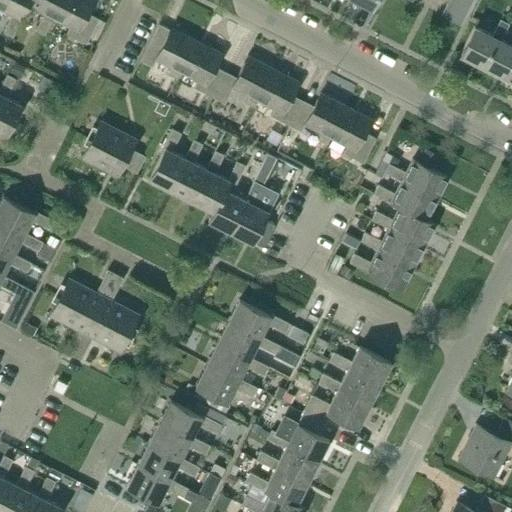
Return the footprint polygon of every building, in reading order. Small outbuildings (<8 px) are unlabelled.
[(28,3),(29,0),(0,0),(0,7),(12,14),(4,31),(13,35),(29,4),(28,3)] [(29,0),(28,3),(29,4),(44,11),(36,27),(44,32),(53,15),(54,16),(62,0),(29,0)] [(66,32),(86,41),(98,17),(88,12),(94,0),(62,0),(54,16),(70,24),(66,32)] [(464,0),(448,0),(447,4),(466,13),(471,3),(464,0)] [(466,13),(447,4),(441,14),(460,24),(466,13)] [(500,39),(508,23),(500,19),(492,35),(474,26),(460,53),(484,65),(498,37),(500,39)] [(171,29),(159,23),(140,59),(152,65),(155,58),(171,66),(168,73),(177,78),(180,71),(182,71),(198,40),(172,27),(171,29)] [(498,37),(484,65),(506,77),(511,64),(511,44),(500,39),(498,37)] [(217,66),(223,53),(198,40),(182,71),(197,79),(193,86),(214,97),(227,71),(217,66)] [(237,76),(227,71),(214,97),(224,102),(232,86),(250,95),(246,102),(254,107),(258,99),(274,68),(248,55),(237,76)] [(16,61),(10,71),(20,77),(26,67),(16,61)] [(300,81),(274,68),(258,99),(275,108),(271,115),(290,125),(304,100),(293,94),(300,81)] [(0,132),(5,136),(21,105),(6,97),(16,79),(7,75),(0,88),(0,132)] [(330,137),(346,105),(321,92),(314,105),(304,100),(290,125),(301,131),(305,123),(322,132),(318,140),(326,145),(330,137)] [(330,137),(348,145),(344,153),(363,163),(376,138),(365,132),(372,118),(346,105),(330,137)] [(131,147),(136,138),(100,120),(91,138),(140,163),(145,155),(131,147)] [(182,132),(173,127),(163,146),(164,147),(148,178),(170,189),(186,157),(185,156),(173,149),(182,132)] [(91,138),(82,156),(117,174),(122,164),(136,171),(140,163),(91,138)] [(170,189),(190,200),(207,167),(206,167),(193,160),(202,142),(194,138),(185,156),(186,157),(170,189)] [(397,164),(390,161),(390,162),(386,169),(403,178),(403,179),(437,197),(448,175),(432,166),(438,153),(426,147),(419,160),(414,157),(408,170),(397,164)] [(223,153),(215,149),(206,167),(207,167),(190,200),(212,211),(229,178),(228,178),(214,171),(223,153)] [(383,157),(390,161),(397,164),(399,159),(386,151),(383,157)] [(383,157),(375,172),(383,175),(386,169),(390,162),(390,161),(383,157)] [(208,219),(230,231),(247,198),(245,197),(232,191),(246,165),(237,160),(228,178),(229,178),(212,211),(208,219)] [(262,183),(254,179),(245,197),(247,198),(230,231),(252,242),(269,209),(253,201),(262,183)] [(426,218),(437,197),(403,179),(396,191),(379,182),(375,191),(392,199),(392,201),(399,205),(426,218)] [(4,195),(0,202),(0,221),(24,234),(25,232),(32,219),(50,229),(55,220),(26,205),(26,207),(4,195)] [(392,218),(376,210),(372,219),(388,227),(388,226),(424,245),(435,223),(426,219),(426,218),(399,205),(392,218)] [(0,221),(0,248),(13,255),(14,253),(21,240),(39,250),(44,241),(25,232),(24,234),(0,221)] [(413,266),(424,245),(388,226),(388,227),(382,239),(366,231),(361,239),(377,247),(377,248),(413,266)] [(356,248),(361,240),(346,232),(342,240),(356,248)] [(51,234),(46,242),(56,247),(60,239),(51,234)] [(39,250),(37,253),(50,261),(57,248),(56,247),(46,242),(44,241),(39,250)] [(0,248),(0,274),(2,276),(3,274),(9,261),(28,271),(32,263),(14,253),(13,255),(0,248)] [(371,261),(354,252),(350,261),(366,269),(366,270),(402,288),(413,266),(377,248),(371,261)] [(327,268),(336,272),(343,257),(335,253),(327,268)] [(354,269),(345,264),(340,271),(350,277),(354,269)] [(68,277),(59,295),(94,313),(116,273),(108,269),(96,291),(68,277)] [(94,313),(129,331),(139,313),(112,299),(123,277),(116,273),(94,313)] [(0,274),(0,283),(16,292),(17,292),(21,284),(3,274),(2,276),(0,274)] [(14,295),(9,304),(24,312),(35,291),(21,284),(17,292),(16,292),(14,295)] [(66,350),(74,354),(94,313),(59,295),(50,313),(77,328),(66,350)] [(270,315),(239,299),(228,321),(261,337),(262,336),(268,323),(285,331),(290,323),(271,313),(270,315)] [(129,331),(94,313),(74,354),(81,358),(93,336),(120,350),(129,331)] [(33,335),(37,327),(26,321),(22,330),(33,335)] [(228,321),(217,342),(250,359),(251,358),(257,345),(274,353),(278,345),(262,336),(261,337),(228,321)] [(322,352),(328,341),(318,336),(312,347),(322,352)] [(250,359),(217,342),(206,363),(240,380),(240,379),(246,366),(264,375),(268,366),(251,358),(250,359)] [(334,351),(330,360),(348,369),(349,367),(380,383),(391,361),(360,345),(352,360),(334,351)] [(206,363),(196,385),(228,402),(236,387),(253,396),(257,387),(240,379),(240,380),(206,363)] [(317,379),(321,371),(312,367),(308,374),(317,379)] [(369,404),(380,383),(349,367),(348,369),(341,382),(323,373),(318,381),(337,391),(338,388),(369,404)] [(58,379),(54,388),(62,393),(67,384),(58,379)] [(286,389),(278,385),(274,394),(282,398),(286,389)] [(325,423),(330,412),(358,426),(369,404),(338,388),(337,391),(330,403),(312,394),(303,412),(325,423)] [(291,402),(295,395),(287,391),(283,398),(291,402)] [(170,399),(159,421),(191,437),(192,435),(199,421),(218,431),(220,427),(222,423),(186,405),(185,407),(170,399)] [(286,444),(318,460),(329,439),(319,434),(325,423),(303,412),(299,421),(283,413),(274,430),(271,429),(267,437),(285,446),(286,444)] [(496,433),(475,422),(458,457),(495,477),(511,444),(511,419),(505,416),(496,433)] [(222,423),(220,427),(229,431),(233,424),(223,419),(222,423)] [(191,437),(159,421),(148,442),(180,459),(182,456),(188,443),(207,452),(211,444),(192,435),(191,437)] [(148,442),(138,464),(170,480),(170,478),(177,465),(196,474),(200,466),(182,456),(180,459),(148,442)] [(286,444),(285,446),(278,459),(261,449),(256,458),(274,467),(275,465),(307,481),(318,460),(286,444)] [(0,511),(4,511),(18,485),(15,483),(3,477),(12,458),(4,454),(0,461),(0,511)] [(226,468),(214,462),(210,470),(222,476),(226,468)] [(170,480),(138,464),(126,486),(158,502),(166,487),(185,496),(189,488),(170,478),(170,480)] [(4,511),(30,511),(39,496),(37,495),(24,488),(34,469),(25,465),(15,483),(18,485),(4,511)] [(296,503),(307,481),(275,465),(274,467),(268,479),(250,471),(246,479),(265,488),(265,487),(270,489),(296,503)] [(47,475),(58,480),(62,472),(54,468),(52,466),(47,475)] [(215,488),(221,477),(209,471),(203,482),(215,488)] [(239,476),(230,472),(226,480),(235,484),(239,476)] [(58,511),(61,507),(45,499),(55,479),(47,475),(37,495),(39,496),(30,511),(58,511)] [(185,496),(184,498),(191,501),(205,508),(210,499),(189,488),(185,496)] [(247,494),(244,499),(237,495),(236,499),(243,502),(259,511),(260,511),(303,511),(306,508),(296,503),(270,489),(263,503),(247,494)] [(476,511),(456,500),(449,511),(502,511),(506,505),(484,494),(476,511)]
